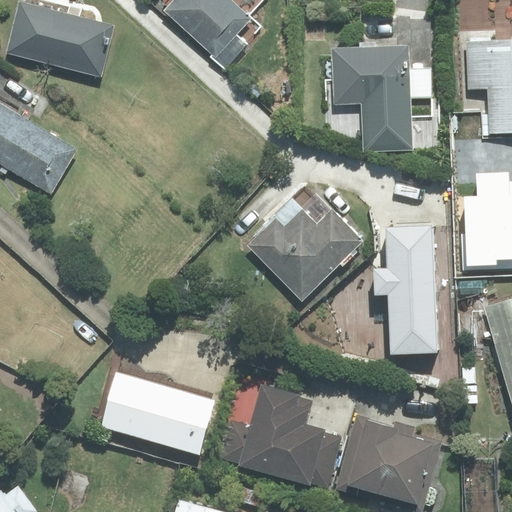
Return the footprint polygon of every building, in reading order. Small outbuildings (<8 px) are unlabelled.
[(107,74),(120,21),(31,0),(24,0),(12,52),(107,74)] [(179,0),(172,8),(223,54),(261,14),(245,0),(179,0)] [(494,134),(511,133),(511,37),(468,40),(470,85),(491,84),(494,134)] [(418,113),(416,42),(338,44),(340,103),(385,102),(385,114),(418,113)] [(0,160),(57,195),(85,148),(0,97),(0,160)] [(510,170),(475,172),(476,195),(458,196),(462,268),(493,267),(493,258),(511,257),(511,177),(511,178),(510,170)] [(315,305),(384,239),(345,198),(324,219),(311,206),(289,226),(282,219),(256,243),(315,305)] [(397,356),(455,354),(450,218),(392,220),(394,262),(382,262),(383,294),(395,294),(397,356)] [(511,383),(511,293),(486,301),(511,383)] [(213,452),(227,395),(125,369),(110,426),(213,452)] [(218,460),(333,484),(344,436),(334,434),(336,425),(320,422),(325,399),(316,397),(318,389),(268,378),(260,417),(229,411),(218,460)] [(363,414),(343,485),(431,509),(451,438),(363,414)] [(500,511),(501,467),(464,466),(462,511),(500,511)] [(0,511),(49,511),(53,510),(27,471),(0,488),(0,511)] [(242,511),(243,511),(181,496),(177,511),(242,511)]
